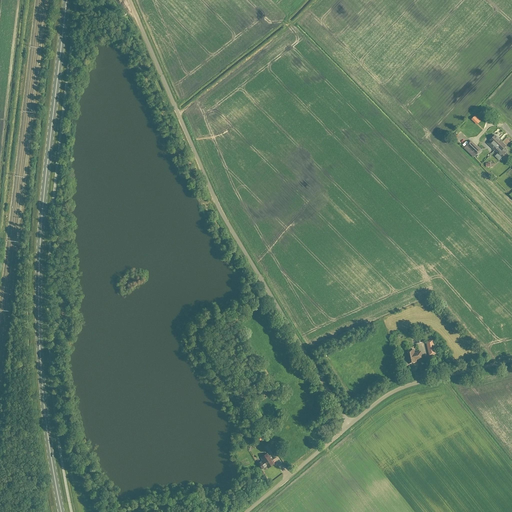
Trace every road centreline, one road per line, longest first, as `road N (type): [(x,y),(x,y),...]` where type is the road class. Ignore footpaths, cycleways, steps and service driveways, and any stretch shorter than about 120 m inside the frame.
road 1 (primary): [(60,511),(38,285),(66,0)]
road 2 (unclassified): [(349,424),(217,205),(130,0)]
road 3 (unclassified): [(349,424),(403,386),(511,360)]
road 4 (unclassified): [(246,511),(349,424)]
